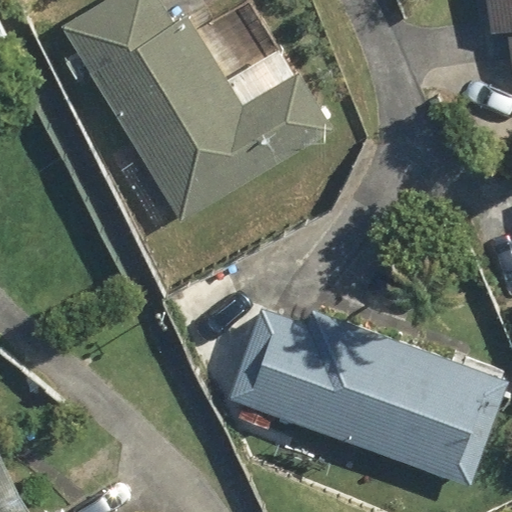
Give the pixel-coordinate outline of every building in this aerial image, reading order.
[(164,0),(84,0),(61,15),(184,212),(329,122),(281,45),(232,75),(189,6),(174,15),(164,0)] [(511,0),(486,0),(489,25),(506,23),(511,66),(511,65),(511,0)] [(0,40),(9,36),(0,18),(0,40)] [(511,371),(259,286),(224,387),(480,475),(511,382),(511,371)] [(60,511),(40,511),(1,434),(0,434),(0,511),(73,511),(71,507),(60,511)]
